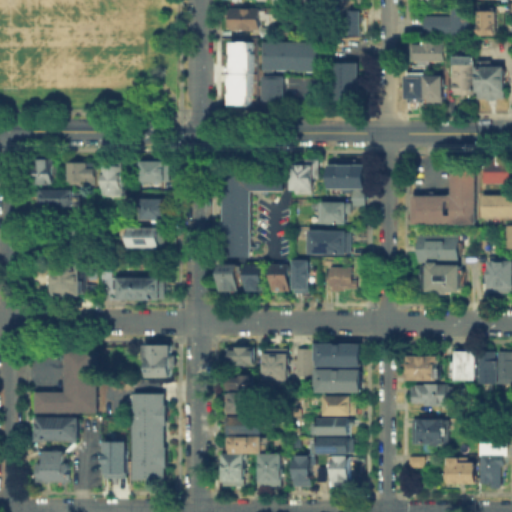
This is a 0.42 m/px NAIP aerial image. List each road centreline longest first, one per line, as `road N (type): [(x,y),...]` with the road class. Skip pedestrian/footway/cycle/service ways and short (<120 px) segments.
road 1 (residential): [(201,0),(198,511)]
road 2 (residential): [(0,319),(511,322)]
road 3 (residential): [(388,0),(386,511)]
road 4 (tertiary): [(0,130),(511,131)]
road 5 (residential): [(0,509),(386,511)]
road 6 (residential): [(10,131),(7,511)]
